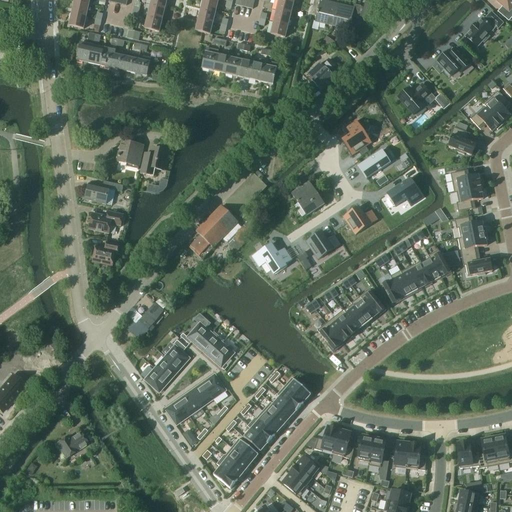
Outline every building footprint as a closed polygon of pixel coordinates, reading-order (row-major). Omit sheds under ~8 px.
[(167,0),(152,0),(151,6),(165,10),(167,0)] [(219,0),(217,0),(204,0),(202,9),(216,12),(219,0)] [(293,3),(279,0),(277,12),(291,15),(293,3)] [(322,2),(322,0),(314,0),(311,16),(317,18),(316,23),(332,27),(337,5),(322,2)] [(508,21),(511,16),(511,0),(497,0),(496,1),(502,7),(498,13),(508,21)] [(89,7),(75,3),(72,15),(86,18),(89,7)] [(332,27),(349,31),(352,18),(357,20),(358,17),(360,18),(363,8),(360,8),(360,7),(353,5),(352,9),(337,5),(332,27)] [(165,10),(151,6),(148,18),(162,21),(165,10)] [(216,12),(202,9),(199,20),(213,24),(216,12)] [(291,15),(277,12),(274,23),(288,27),(291,15)] [(470,31),(465,37),(476,48),(482,42),(483,43),(489,38),(487,36),(493,30),(495,27),(497,29),(502,24),(490,13),(486,18),(486,19),(483,22),(481,20),(476,26),(475,25),(470,31)] [(86,18),(72,15),(69,27),(83,30),(86,18)] [(162,21),(148,18),(145,30),(159,34),(162,21)] [(213,24),(199,20),(196,32),(210,35),(213,24)] [(274,23),(271,35),(285,39),(288,27),(274,23)] [(95,36),(89,35),(87,46),(80,45),(76,62),(88,65),(92,47),(93,44),(95,36)] [(104,50),(92,47),(88,65),(100,67),(104,50)] [(217,56),(218,51),(206,48),(205,53),(206,53),(202,70),(214,72),(218,56),(217,56)] [(115,52),(104,50),(100,67),(112,70),(115,52)] [(449,52),(437,63),(444,70),(443,72),(448,77),(450,76),(451,77),(457,71),(460,74),(470,64),(457,50),(451,55),(449,52)] [(127,55),(115,52),(112,70),(124,73),(127,55)] [(139,57),(127,55),(124,73),(135,75),(139,57)] [(230,59),(218,56),(214,72),(226,75),(230,59)] [(147,78),(151,60),(139,57),(135,75),(147,78)] [(241,61),(230,59),(226,75),(237,78),(241,61)] [(254,59),(254,60),(248,59),(247,63),(241,61),(237,78),(249,81),(254,59)] [(266,62),(254,59),(249,81),(261,83),(266,62)] [(337,70),(329,61),(323,66),(331,75),(337,70)] [(273,86),(278,65),(266,62),(261,83),(273,86)] [(320,64),(308,75),(313,80),(311,82),(321,91),(333,79),(324,69),(320,64)] [(511,85),(511,86),(509,85),(503,90),(511,99),(511,98),(511,85)] [(408,89),(398,98),(413,116),(424,106),(421,103),(430,95),(421,86),(415,91),(416,92),(413,94),(408,89)] [(497,92),(483,105),(502,126),(507,122),(505,121),(509,117),(501,108),(507,103),(497,92)] [(435,99),(434,100),(435,100),(444,111),(450,105),(440,95),(435,99)] [(484,108),(470,120),(478,129),(483,124),(492,133),(496,130),(497,131),(502,126),(483,105),(482,106),(484,108)] [(351,158),(371,144),(369,145),(355,123),(357,122),(356,122),(345,129),(349,136),(341,142),(351,158)] [(452,138),(448,148),(457,152),(456,153),(464,156),(464,154),(471,157),(475,146),(464,141),(467,134),(465,133),(467,128),(458,124),(455,129),(453,129),(450,137),(452,138)] [(143,147),(122,142),(117,163),(126,165),(126,168),(137,171),(143,147)] [(168,152),(152,149),(151,155),(144,154),(140,175),(153,178),(155,170),(164,172),(168,152)] [(366,181),(390,164),(388,165),(380,153),(382,151),(381,151),(357,167),(357,168),(358,167),(366,180),(365,180),(366,181)] [(464,172),(450,175),(454,193),(482,188),(481,182),(479,182),(478,177),(466,179),(464,172)] [(266,187),(259,181),(263,177),(260,174),(256,178),(253,174),(224,204),(238,217),(241,213),(266,187)] [(423,199),(410,179),(386,195),(388,194),(396,207),(394,208),(395,208),(405,201),(410,208),(423,199)] [(121,194),(123,187),(104,182),(103,188),(89,185),(85,201),(111,207),(114,192),(121,194)] [(291,195),(306,217),(323,205),(313,189),(312,189),(308,183),(291,195)] [(163,192),(165,189),(158,188),(148,185),(146,193),(154,195),(159,194),(163,192)] [(482,188),(454,193),(454,194),(456,194),(458,204),(456,204),(458,213),(472,210),(470,203),(482,200),(481,195),(483,195),(482,188)] [(221,207),(196,233),(199,237),(188,248),(201,261),(238,224),(221,207)] [(377,221),(371,212),(364,216),(358,207),(342,218),(355,237),(377,221)] [(123,216),(108,213),(107,219),(92,215),(89,231),(108,236),(111,226),(120,228),(123,216)] [(468,218),(454,221),(456,230),(458,229),(460,239),(458,240),(486,235),(485,228),(483,229),(482,223),(470,226),(468,218)] [(259,226),(252,219),(226,244),(235,253),(249,240),(247,238),(259,226)] [(340,246),(334,237),(327,241),(321,232),(305,243),(317,262),(340,246)] [(420,232),(415,235),(420,242),(425,238),(420,232)] [(415,235),(410,238),(415,245),(420,242),(415,235)] [(486,235),(458,240),(461,259),(476,256),(474,249),(486,247),(485,242),(487,241),(486,235)] [(120,246),(107,243),(105,250),(96,247),(92,264),(112,268),(115,256),(118,257),(120,246)] [(277,254),(271,244),(251,258),(259,269),(265,264),(273,276),(274,276),(272,274),(285,266),(286,268),(286,267),(285,265),(292,261),(284,249),(277,254)] [(402,244),(397,247),(402,254),(407,250),(402,244)] [(397,247),(392,250),(397,257),(402,254),(397,247)] [(438,252),(428,257),(440,279),(444,277),(444,278),(451,275),(438,252)] [(384,256),(379,259),(384,266),(389,262),(384,256)] [(476,256),(461,259),(463,267),(465,267),(467,278),(477,276),(477,278),(485,276),(485,274),(491,273),(489,261),(477,263),(476,256)] [(429,259),(420,264),(431,284),(434,282),(435,283),(440,280),(440,279),(428,257),(427,257),(429,259)] [(379,259),(374,262),(379,269),(384,266),(379,259)] [(410,269),(421,290),(425,288),(425,289),(431,285),(431,284),(420,264),(419,264),(410,269)] [(400,272),(399,272),(412,296),(418,293),(417,292),(421,290),(410,269),(401,274),(400,272)] [(399,272),(390,277),(402,300),(406,298),(406,299),(412,296),(399,272)] [(351,277),(346,281),(351,287),(356,284),(351,277)] [(388,283),(382,287),(393,306),(399,303),(398,302),(402,300),(390,277),(390,278),(392,282),(389,284),(388,283)] [(346,281),(341,284),(346,291),(351,287),(346,281)] [(333,289),(328,293),(333,299),(338,296),(333,289)] [(368,291),(359,298),(375,318),(378,315),(379,316),(385,312),(368,291)] [(328,293),(323,296),(328,303),(333,299),(328,293)] [(359,298),(351,305),(367,325),(373,321),(372,320),(375,318),(359,298)] [(315,301),(310,305),(315,311),(320,308),(315,301)] [(134,313),(128,320),(130,322),(135,326),(138,322),(147,330),(150,327),(163,312),(154,304),(141,319),(134,313)] [(310,305),(305,308),(310,315),(315,311),(310,305)] [(343,311),(342,311),(358,331),(362,329),(362,330),(367,325),(351,305),(350,305),(352,307),(344,313),(343,311)] [(342,311),(334,318),(351,339),(356,335),(355,334),(358,331),(342,311)] [(334,318),(325,325),(341,345),(345,342),(345,343),(351,339),(334,318)] [(130,322),(124,329),(129,333),(130,331),(139,339),(147,330),(138,322),(135,326),(130,322)] [(200,325),(187,339),(191,343),(193,344),(194,346),(195,345),(198,349),(211,335),(200,325)] [(325,325),(317,332),(329,347),(328,348),(332,353),(339,348),(338,347),(341,345),(325,325)] [(211,335),(198,349),(203,352),(202,353),(204,354),(209,358),(222,345),(211,335)] [(222,345),(209,358),(213,362),(214,363),(215,363),(224,371),(228,367),(225,364),(233,355),(222,345)] [(174,348),(164,359),(178,371),(182,367),(182,368),(183,366),(188,360),(182,354),(179,351),(176,349),(174,348)] [(164,359),(155,370),(169,382),(172,378),(173,379),(174,377),(173,377),(178,371),(164,359)] [(155,370),(145,381),(159,394),(164,387),(164,388),(166,386),(165,386),(169,382),(155,370)] [(206,382),(202,385),(212,401),(225,392),(214,377),(208,381),(207,381),(206,382)] [(0,411),(2,413),(22,390),(9,379),(0,389),(0,411)] [(292,379),(284,388),(303,404),(310,396),(292,379)] [(196,389),(190,394),(201,409),(212,401),(202,385),(197,388),(196,389)] [(284,388),(277,396),(296,412),(303,404),(284,388)] [(182,399),(178,402),(189,417),(201,409),(190,394),(184,398),(183,398),(182,399)] [(270,403),(270,404),(289,420),(296,412),(277,396),(279,398),(273,406),(270,403)] [(172,406),(165,411),(176,426),(189,417),(178,402),(174,405),(173,405),(172,406)] [(270,404),(263,412),(281,429),(289,420),(270,404)] [(255,419),(274,437),(281,429),(263,412),(256,420),(255,419)] [(255,419),(247,427),(267,445),(274,437),(255,419)] [(251,431),(243,439),(260,453),(267,445),(247,427),(247,428),(251,431)] [(313,439),(306,447),(314,450),(314,451),(321,453),(322,451),(332,453),(332,456),(339,432),(337,431),(338,430),(330,428),(329,429),(327,429),(324,441),(318,440),(317,440),(313,439)] [(339,432),(332,456),(350,461),(353,450),(347,448),(350,435),(348,434),(349,433),(341,431),(340,432),(339,432)] [(86,445),(79,434),(69,441),(67,438),(55,446),(64,460),(86,445)] [(362,438),(357,462),(368,464),(368,467),(374,440),(372,440),(372,439),(364,437),(364,438),(362,438)] [(494,439),(493,440),(498,467),(511,463),(511,449),(507,451),(504,437),(502,438),(502,437),(494,438),(494,439)] [(374,440),(368,467),(380,469),(385,442),(383,442),(383,441),(375,439),(375,440),(374,440)] [(484,455),(477,456),(479,470),(498,467),(493,440),(491,440),(491,439),(483,440),(483,442),(481,442),(484,455)] [(238,440),(231,449),(251,465),(258,456),(238,440)] [(397,444),(394,469),(406,470),(409,445),(407,445),(407,444),(399,443),(399,444),(397,444)] [(459,445),(457,445),(460,470),(479,468),(479,470),(477,456),(471,457),(469,444),(467,444),(467,443),(459,444),(459,445)] [(409,445),(406,470),(425,472),(426,461),(419,460),(421,447),(419,446),(419,445),(410,444),(410,446),(409,445)] [(224,456),(223,457),(244,473),(251,465),(231,449),(225,457),(224,456)] [(223,457),(217,465),(237,481),(244,473),(223,457)] [(303,459),(296,468),(313,481),(314,481),(312,480),(319,472),(303,459)] [(220,468),(213,477),(220,482),(219,483),(224,487),(224,486),(230,490),(237,481),(217,465),(216,465),(220,468)] [(29,466),(24,472),(30,476),(34,470),(29,466)] [(296,468),(289,476),(307,490),(313,481),(296,468)] [(289,476),(282,485),(299,499),(307,490),(289,476)] [(178,498),(184,493),(181,489),(175,494),(178,498)] [(386,501),(386,502),(407,507),(410,496),(392,492),(389,502),(386,501)] [(461,493),(459,504),(478,508),(480,497),(461,493)] [(386,502),(383,511),(406,511),(407,507),(386,502)] [(284,503),(280,508),(285,511),(289,507),(284,503)]
